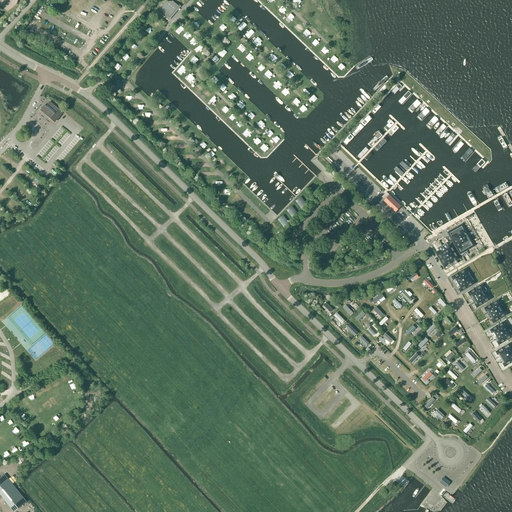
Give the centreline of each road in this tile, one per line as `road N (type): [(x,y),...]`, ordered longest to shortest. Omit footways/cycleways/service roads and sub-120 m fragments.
road 1 (unclassified): [(47,73),(111,117),(280,289)]
road 2 (unclassified): [(407,464),(432,436),(280,289)]
road 3 (unclassified): [(280,289),(293,280),(352,280),(423,245)]
